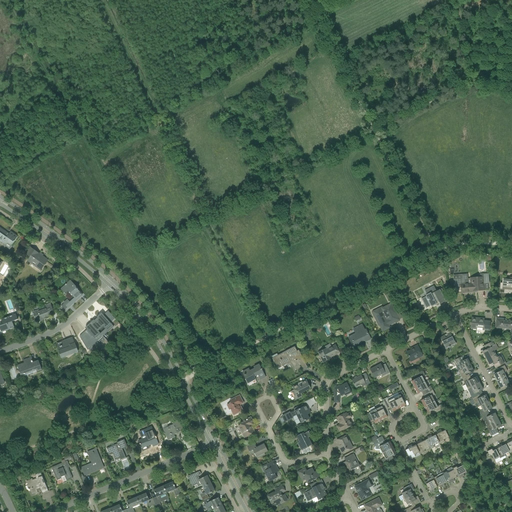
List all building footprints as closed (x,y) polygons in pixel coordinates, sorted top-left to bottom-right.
[(0,242),(5,246),(7,243),(11,246),(18,237),(10,232),(8,235),(6,234),(6,233),(0,228),(0,242)] [(40,255),(39,254),(30,248),(26,254),(30,257),(28,261),(39,269),(41,266),(42,267),(44,264),(45,265),(48,260),(42,256),(44,255),(43,255),(41,254),(40,255)] [(462,279),(454,280),(454,287),(461,287),(461,289),(461,293),(463,293),(473,292),(473,291),(485,290),(484,284),(489,283),(488,274),(480,275),(480,278),(470,278),(470,279),(468,280),(467,279),(467,275),(462,275),(462,279)] [(511,280),(503,279),(503,284),(501,284),(501,288),(505,289),(505,293),(511,293),(511,280)] [(68,299),(64,303),(68,307),(68,308),(82,295),(79,291),(78,292),(77,290),(78,289),(70,281),(66,284),(65,285),(61,289),(65,293),(68,290),(74,298),(70,302),(68,299)] [(426,296),(421,298),(424,304),(426,308),(431,306),(432,307),(439,303),(440,304),(445,301),(443,297),(439,289),(436,291),(434,286),(429,289),(425,291),(427,294),(426,295),(426,296)] [(382,308),(371,313),(378,327),(379,326),(380,327),(380,326),(382,331),(389,328),(388,325),(390,324),(391,324),(393,323),(399,320),(402,319),(402,318),(398,310),(395,311),(391,304),(382,308)] [(42,318),(44,318),(54,314),(51,305),(33,312),(37,322),(43,320),(42,318)] [(93,321),(91,323),(92,325),(102,336),(107,331),(104,328),(110,323),(110,322),(112,320),(110,317),(107,320),(101,313),(101,314),(98,318),(98,317),(96,319),(94,321),(93,321)] [(3,325),(0,325),(0,329),(1,332),(14,328),(13,323),(12,324),(11,322),(18,320),(16,315),(16,314),(1,320),(3,325)] [(476,329),(482,330),(489,331),(490,322),(484,321),(484,319),(477,318),(477,319),(472,318),(472,321),(471,321),(471,329),(476,329)] [(496,319),(495,324),(495,328),(508,329),(508,328),(511,328),(510,336),(511,336),(511,320),(503,320),(503,319),(496,319)] [(87,330),(79,336),(86,347),(92,341),(91,340),(94,338),(97,341),(102,336),(92,325),(91,323),(89,326),(88,325),(85,328),(87,330)] [(348,337),(348,338),(351,342),(353,342),(355,346),(360,343),(360,342),(364,339),(365,342),(370,339),(366,330),(364,330),(362,325),(353,329),(355,334),(348,337)] [(444,344),(446,348),(449,347),(450,347),(450,346),(455,344),(454,342),(454,341),(452,337),(455,335),(452,328),(445,331),(447,334),(437,339),(440,338),(443,345),(444,344)] [(63,342),(57,344),(59,351),(60,356),(61,357),(61,358),(78,352),(78,351),(77,348),(75,343),(74,343),(72,338),(66,340),(67,344),(65,345),(63,342)] [(482,352),(486,359),(495,355),(493,351),(498,349),(494,341),(484,346),(486,350),(482,352)] [(326,349),(318,353),(320,356),(320,357),(320,358),(323,363),(331,358),(330,357),(335,354),(335,355),(339,353),(337,348),(335,345),(331,347),(330,344),(324,347),(326,349)] [(406,352),(411,362),(412,361),(411,360),(418,357),(419,358),(423,356),(418,345),(413,348),(413,349),(406,352)] [(271,356),(272,358),(277,367),(290,361),(295,371),(306,365),(300,353),(298,354),(294,346),(285,351),(285,352),(278,355),(277,353),(271,356)] [(495,355),(486,359),(490,367),(494,365),(495,368),(505,363),(501,356),(497,358),(495,355)] [(461,357),(453,361),(453,362),(454,363),(458,372),(471,365),(470,365),(471,364),(469,362),(467,359),(468,359),(465,360),(464,357),(463,356),(461,357)] [(22,364),(17,366),(19,370),(21,376),(36,370),(37,372),(42,370),(39,362),(38,361),(34,362),(32,357),(23,360),(25,364),(22,365),(22,364)] [(248,370),(242,373),(245,378),(247,382),(251,380),(252,381),(253,381),(256,379),(255,378),(254,376),(258,374),(259,376),(264,374),(261,369),(259,364),(254,367),(255,368),(249,371),(248,370)] [(380,364),(370,369),(373,374),(374,378),(381,374),(382,374),(383,376),(385,375),(390,373),(385,364),(381,366),(380,364)] [(458,372),(463,381),(469,378),(467,375),(474,372),(474,371),(472,369),(473,368),(471,366),(471,365),(458,372)] [(500,372),(494,375),(495,378),(497,381),(506,377),(505,374),(504,374),(504,373),(506,373),(505,372),(507,371),(504,366),(503,366),(498,369),(500,372)] [(417,378),(411,381),(414,388),(425,382),(422,377),(425,376),(423,371),(420,373),(415,375),(417,378)] [(352,380),(354,384),(356,388),(361,385),(362,387),(366,385),(366,386),(370,384),(365,373),(352,380)] [(463,381),(467,390),(480,383),(479,383),(480,383),(478,380),(477,377),(470,380),(469,378),(463,381)] [(498,382),(497,382),(499,385),(501,388),(507,385),(508,388),(511,386),(511,380),(510,381),(509,380),(508,381),(506,377),(497,381),(498,382)] [(291,391),(295,400),(303,396),(301,393),(310,388),(306,380),(299,384),(299,383),(296,384),(297,385),(292,387),(294,390),(291,391)] [(425,382),(414,388),(418,394),(423,391),(425,394),(433,390),(430,386),(428,387),(425,382)] [(351,391),(349,387),(347,383),(340,386),(339,385),(334,388),(334,403),(340,403),(340,397),(351,391)] [(467,390),(472,399),(478,396),(476,393),(483,390),(483,389),(483,390),(481,387),(482,386),(480,384),(480,383),(467,390)] [(427,398),(421,401),(424,407),(435,401),(432,396),(435,395),(433,390),(425,394),(427,398)] [(398,396),(394,398),(399,409),(405,406),(402,400),(405,399),(402,394),(401,392),(398,393),(399,395),(398,396)] [(232,403),(227,405),(229,410),(230,409),(233,415),(238,412),(238,413),(242,411),(239,405),(240,405),(243,403),(241,398),(239,395),(235,398),(231,399),(232,400),(231,401),(232,403)] [(478,396),(472,399),(475,404),(477,408),(480,406),(482,405),(489,402),(488,401),(489,401),(488,398),(487,398),(486,395),(479,398),(478,396)] [(387,398),(382,400),(383,402),(386,408),(390,406),(393,412),(399,409),(394,398),(393,396),(387,398)] [(435,401),(424,407),(427,413),(433,410),(435,414),(440,411),(442,410),(440,405),(437,407),(435,401)] [(380,407),(375,410),(381,420),(387,417),(384,411),(387,410),(386,408),(383,402),(379,404),(380,407)] [(478,411),(481,417),(487,414),(486,411),(492,408),(490,405),(491,405),(490,402),(489,402),(480,406),(482,409),(478,411)] [(283,417),(282,417),(284,422),(293,418),(292,417),(297,415),(301,423),(309,419),(307,414),(311,413),(307,405),(303,407),(301,405),(293,409),(294,410),(290,412),(282,415),(283,417)] [(381,420),(375,410),(374,407),(369,410),(370,412),(367,414),(370,421),(373,420),(375,423),(381,420)] [(346,413),(341,416),(336,418),(340,424),(336,426),(340,432),(352,425),(349,419),(352,417),(349,413),(347,414),(346,413)] [(487,414),(481,417),(483,422),(484,422),(486,426),(489,424),(498,420),(498,419),(497,416),(496,417),(495,414),(495,413),(488,417),(487,414)] [(251,418),(246,420),(243,421),(244,423),(238,426),(244,438),(254,433),(252,428),(251,428),(250,426),(254,424),(251,418)] [(163,429),(166,435),(168,440),(175,437),(174,435),(183,431),(178,419),(171,422),(172,425),(163,429)] [(498,420),(489,424),(486,426),(491,436),(498,433),(496,433),(494,429),(501,426),(500,423),(499,420),(498,420)] [(138,441),(140,444),(142,448),(152,444),(153,446),(158,444),(156,438),(157,438),(156,436),(155,436),(151,427),(143,430),(146,437),(138,441)] [(438,434),(435,435),(440,444),(445,442),(444,440),(449,437),(445,430),(442,432),(441,430),(437,432),(438,434)] [(299,445),(301,450),(312,445),(308,438),(312,436),(309,431),(303,434),(303,433),(300,434),(297,436),(296,436),(300,444),(299,445)] [(428,439),(425,440),(429,448),(430,449),(435,447),(435,449),(441,446),(440,444),(435,435),(432,437),(431,435),(427,437),(428,439)] [(346,436),(341,438),(337,440),(340,448),(339,449),(342,454),(353,448),(346,436)] [(109,448),(107,448),(109,454),(111,454),(112,453),(113,456),(115,460),(115,459),(120,457),(120,458),(121,460),(126,458),(124,453),(123,452),(122,452),(121,450),(122,449),(127,447),(124,439),(117,443),(117,444),(109,448)] [(418,444),(415,445),(419,453),(420,454),(425,452),(424,450),(429,448),(425,440),(422,442),(421,440),(417,442),(418,444)] [(380,454),(382,453),(393,448),(390,441),(384,444),(382,441),(374,445),(375,446),(374,447),(374,448),(374,449),(375,450),(379,451),(380,454)] [(254,444),(250,446),(247,447),(249,452),(252,450),(257,459),(265,455),(264,453),(268,451),(264,444),(256,448),(254,444)] [(498,448),(495,449),(500,458),(501,458),(505,456),(504,454),(509,452),(510,454),(510,453),(505,444),(502,446),(501,444),(497,446),(498,448)] [(419,453),(415,445),(413,447),(412,445),(407,447),(408,449),(405,450),(410,459),(415,457),(414,455),(419,453)] [(393,448),(382,453),(385,458),(382,460),(384,464),(392,460),(390,457),(396,454),(393,448)] [(82,467),(83,470),(85,475),(103,467),(96,449),(88,452),(92,463),(82,467)] [(500,458),(495,449),(492,451),(491,449),(487,451),(488,453),(485,454),(485,455),(490,464),(495,461),(496,463),(501,461),(500,458)] [(353,454),(349,457),(344,459),(346,462),(342,463),(348,474),(353,472),(352,470),(359,466),(353,454)] [(485,454),(482,456),(483,457),(488,466),(490,465),(490,464),(485,455),(485,454)] [(51,467),(54,473),(57,480),(61,478),(61,477),(64,476),(66,480),(72,478),(67,466),(69,465),(67,461),(51,467)] [(266,465),(262,467),(261,467),(264,472),(265,472),(269,481),(276,477),(274,473),(278,472),(273,462),(267,465),(266,465)] [(457,466),(452,468),(457,477),(459,476),(460,478),(465,476),(464,474),(467,472),(463,465),(458,468),(457,466)] [(447,471),(442,473),(447,482),(449,481),(450,483),(455,481),(454,479),(457,477),(452,468),(452,467),(447,470),(447,471)] [(298,472),(300,476),(302,481),(305,479),(307,482),(319,476),(316,470),(313,471),(312,468),(306,471),(305,468),(298,472)] [(199,471),(188,476),(190,479),(190,480),(191,479),(193,482),(194,485),(196,484),(198,486),(201,485),(203,487),(211,483),(209,479),(208,479),(206,476),(204,477),(199,479),(197,476),(201,474),(199,471)] [(40,473),(39,473),(36,474),(35,475),(36,477),(36,478),(32,480),(32,479),(31,479),(29,480),(27,481),(27,482),(27,483),(28,485),(29,485),(31,488),(29,489),(30,492),(31,492),(32,494),(37,493),(37,492),(38,492),(36,489),(40,488),(42,494),(48,491),(45,482),(43,483),(42,480),(43,479),(40,472),(40,473)] [(438,476),(432,478),(437,487),(440,486),(441,488),(442,487),(445,486),(444,484),(447,482),(443,475),(443,474),(442,473),(438,476)] [(437,487),(432,478),(428,479),(428,481),(425,482),(431,493),(435,491),(434,489),(437,487)] [(511,488),(511,482),(510,478),(510,480),(506,482),(505,481),(500,483),(504,492),(507,491),(508,493),(511,490),(511,489),(511,488)] [(309,491),(303,494),(307,501),(312,499),(314,503),(317,501),(322,499),(321,497),(327,495),(324,490),(326,489),(325,487),(321,480),(310,485),(312,488),(312,489),(309,491)] [(372,486),(371,484),(369,480),(355,487),(362,500),(371,496),(367,488),(372,486)] [(170,484),(163,486),(166,493),(173,490),(176,496),(182,493),(180,487),(176,489),(173,482),(170,483),(170,484)] [(200,495),(203,501),(208,498),(206,494),(214,490),(212,487),(213,487),(211,483),(203,487),(205,492),(200,495)] [(405,492),(401,494),(404,499),(413,495),(412,492),(411,490),(413,489),(411,484),(407,486),(403,488),(405,492)] [(156,497),(153,498),(155,504),(160,502),(161,502),(161,501),(168,498),(166,493),(163,486),(157,489),(156,489),(153,490),(156,497)] [(268,496),(273,507),(277,504),(280,502),(281,504),(287,501),(284,495),(282,496),(280,494),(285,492),(282,486),(274,490),(277,494),(275,495),(274,493),(268,496)] [(144,495),(137,498),(139,504),(146,501),(149,507),(155,504),(153,498),(149,500),(146,493),(143,494),(144,495)] [(413,495),(404,499),(407,504),(407,505),(408,504),(410,503),(411,504),(412,507),(415,505),(416,504),(420,502),(418,498),(415,499),(415,498),(414,497),(413,495)] [(203,501),(205,504),(208,511),(214,509),(222,505),(220,501),(219,501),(217,498),(218,497),(210,501),(208,498),(203,501)] [(130,508),(126,510),(126,511),(134,511),(132,507),(139,504),(137,498),(130,500),(127,501),(130,508)] [(378,498),(369,503),(364,506),(366,510),(367,509),(368,511),(367,511),(382,511),(381,510),(380,510),(377,511),(376,508),(382,505),(378,498)]
